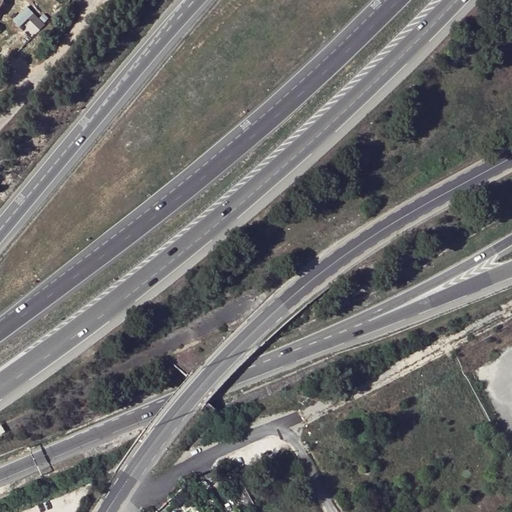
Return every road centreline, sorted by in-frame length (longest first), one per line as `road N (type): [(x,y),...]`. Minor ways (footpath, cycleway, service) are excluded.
road 1 (motorway): [(0,389),(186,248),(347,109),(455,0)]
road 2 (motorway): [(387,0),(219,159),(0,330)]
road 3 (secondary): [(511,159),(392,223),(297,290),(203,381),(131,473)]
road 4 (motorway): [(192,0),(0,224)]
road 5 (motorway): [(0,474),(262,364)]
road 6 (residential): [(110,506),(270,430),(290,436),(330,511)]
road 7 (motorway): [(262,364),(511,239)]
road 8 (motorway): [(262,364),(511,268)]
road 9 (residential): [(0,121),(96,0)]
